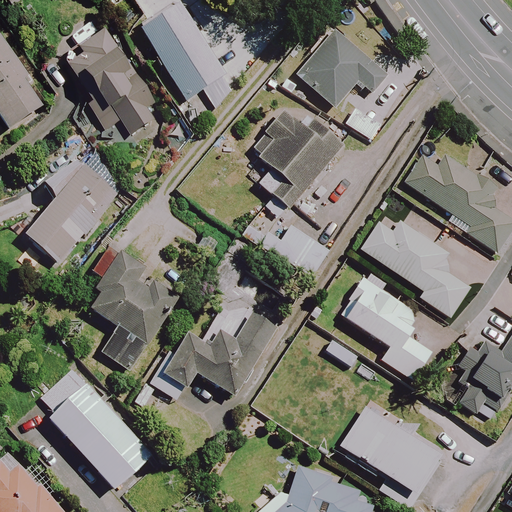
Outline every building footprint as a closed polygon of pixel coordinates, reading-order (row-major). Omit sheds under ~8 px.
[(250,57),(230,70),(187,1),(137,33),(183,106),(200,95),(210,111),(243,90),(247,97),(267,84),(250,57)] [(384,81),(333,36),(294,81),(332,114),(354,89),(367,101),(384,81)] [(30,84),(0,42),(0,123),(7,134),(40,110),(25,89),(30,84)] [(153,102),(97,43),(65,74),(131,142),(153,120),(144,111),(153,102)] [(379,127),(353,112),(343,129),(369,145),(379,127)] [(303,135),(278,114),(244,155),(267,175),(255,188),(286,215),(340,152),(311,127),(303,135)] [(189,143),(179,132),(165,146),(175,157),(189,143)] [(441,160),(437,166),(423,157),(402,189),(468,231),(463,238),(495,259),(511,231),(511,226),(486,209),(495,194),(441,160)] [(115,201),(81,172),(21,241),(55,270),(115,201)] [(326,254),(266,219),(250,246),(310,281),(326,254)] [(444,257),(398,226),(391,237),(377,228),(359,254),(421,297),(417,303),(447,323),(467,293),(435,271),(444,257)] [(134,285),(146,269),(121,251),(91,294),(97,298),(86,313),(115,333),(99,356),(127,375),(177,303),(152,286),(147,294),(134,285)] [(417,318),(364,284),(339,322),(387,353),(379,365),(410,385),(429,356),(403,339),(417,318)] [(274,333),(249,318),(232,346),(216,336),(207,351),(185,338),(153,392),(177,406),(193,379),(232,403),(274,333)] [(511,397),(511,331),(498,356),(477,345),(474,352),(468,349),(457,368),(461,370),(455,381),(481,395),(505,409),(511,397)] [(150,462),(72,373),(39,402),(52,417),(46,422),(111,496),(150,462)] [(399,425),(367,405),(337,452),(412,500),(437,461),(394,433),(399,425)] [(12,480),(0,465),(0,511),(58,511),(23,471),(12,480)] [(367,511),(368,507),(354,503),(356,494),(328,488),(331,477),(293,468),(286,499),(271,511),(367,511)]
